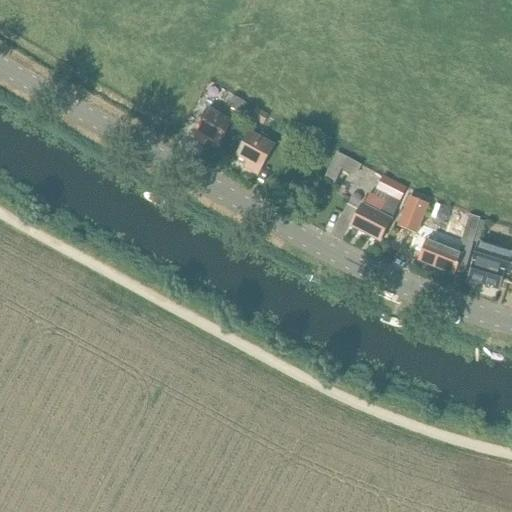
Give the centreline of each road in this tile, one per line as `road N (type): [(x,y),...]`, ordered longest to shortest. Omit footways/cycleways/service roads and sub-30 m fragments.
road 1 (tertiary): [(511,323),(340,258),(0,64)]
road 2 (track): [(511,453),(326,394),(0,210)]
